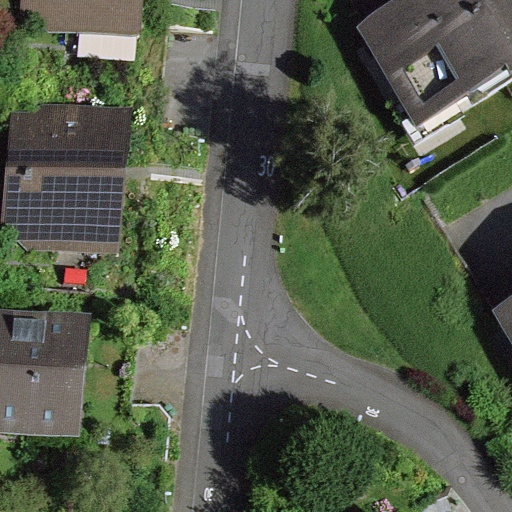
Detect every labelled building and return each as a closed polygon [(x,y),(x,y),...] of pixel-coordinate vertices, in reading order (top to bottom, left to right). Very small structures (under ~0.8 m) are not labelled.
[(128,46),(133,0),(14,0),(11,35),(128,46)] [(511,0),(406,0),(361,25),(417,126),(511,74),(511,0)] [(122,135),(10,121),(0,200),(0,249),(106,263),(122,135)] [(511,340),(511,313),(500,321),(511,340)] [(72,340),(0,334),(0,446),(63,452),(72,340)]
